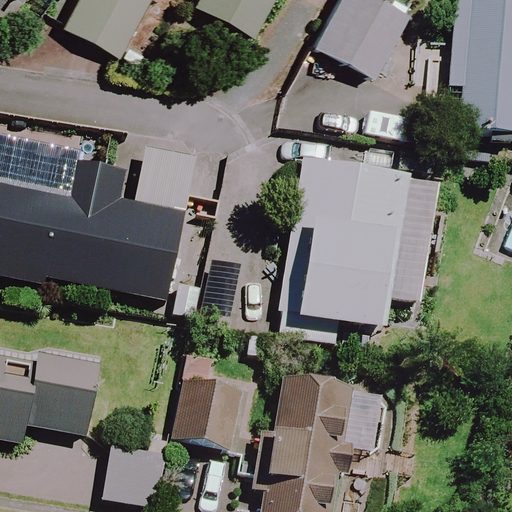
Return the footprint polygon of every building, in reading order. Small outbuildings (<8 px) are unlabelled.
[(146,0),(66,0),(52,28),(114,61),(146,0)] [(192,0),(187,14),(250,42),(268,0),(192,0)] [(401,23),(358,0),(337,0),(309,53),(368,85),(401,23)] [(421,57),(417,99),(447,102),(448,94),(462,95),(458,140),(511,144),(511,0),(470,0),(471,1),(462,0),(456,0),(451,59),(421,57)] [(435,190),(299,169),(273,344),(329,352),(332,334),(375,341),(380,306),(417,312),(435,190)] [(121,181),(67,172),(63,200),(0,189),(0,280),(164,307),(178,221),(117,211),(121,181)] [(30,364),(32,351),(0,345),(0,448),(18,452),(20,434),(81,444),(92,373),(30,364)] [(240,402),(178,391),(168,447),(229,458),(240,402)] [(375,399),(276,391),(270,464),(264,463),(260,511),(330,511),(335,457),(371,459),(375,399)] [(151,511),(159,463),(108,454),(99,506),(136,511),(151,511)]
